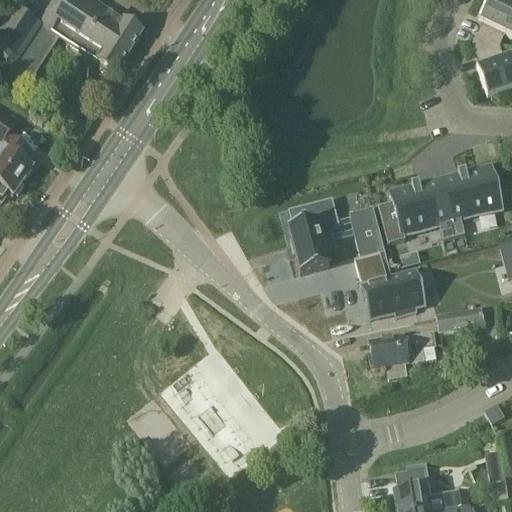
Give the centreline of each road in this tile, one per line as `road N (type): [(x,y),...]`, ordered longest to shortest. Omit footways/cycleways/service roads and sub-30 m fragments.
road 1 (residential): [(101,178),(310,355),(330,386),(341,443)]
road 2 (secondary): [(101,178),(221,0)]
road 3 (residential): [(341,443),(451,413),(511,376)]
road 4 (residential): [(452,0),(437,28),(434,61),(453,112),(473,124),(511,126)]
road 5 (secondary): [(0,324),(101,178)]
